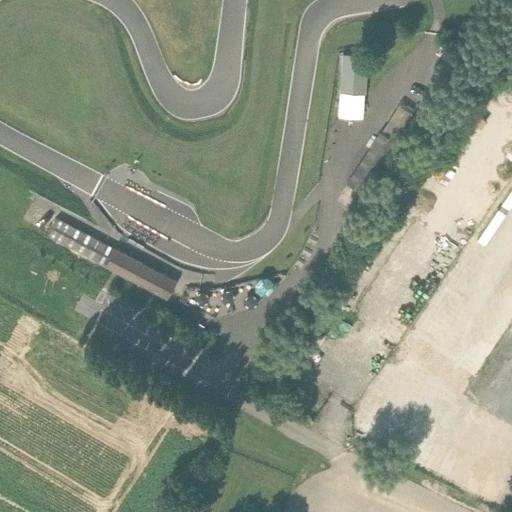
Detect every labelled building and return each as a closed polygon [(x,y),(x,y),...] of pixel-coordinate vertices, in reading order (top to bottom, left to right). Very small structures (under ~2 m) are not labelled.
[(365,56),(343,54),(342,76),(364,77),(365,56)] [(393,141),(380,133),(348,183),(361,192),(393,141)] [(381,177),(373,172),(361,192),(369,196),(381,177)] [(56,217),(47,234),(96,261),(105,244),(56,217)] [(114,248),(105,265),(165,297),(174,280),(114,248)]
